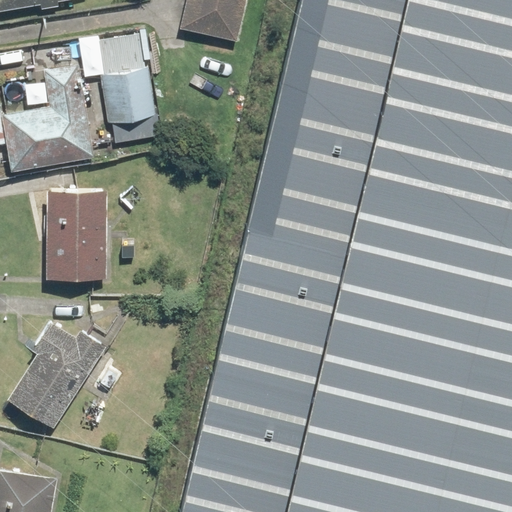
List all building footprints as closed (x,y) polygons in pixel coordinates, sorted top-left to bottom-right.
[(247,0),(187,0),(182,23),(239,36),(247,0)] [(511,511),(511,0),(301,0),(182,511),(511,511)] [(151,62),(146,62),(143,30),(102,34),(110,116),(155,111),(151,62)] [(83,58),(44,63),(48,101),(7,106),(14,163),(95,153),(83,58)] [(109,184),(51,184),(51,271),(109,271),(109,184)] [(112,335),(87,319),(79,331),(52,313),(30,347),(38,352),(11,393),(55,422),(112,335)] [(50,511),(57,474),(1,465),(0,470),(0,511),(50,511)]
